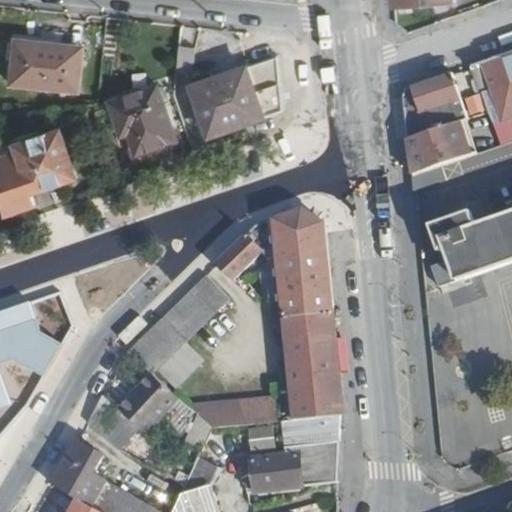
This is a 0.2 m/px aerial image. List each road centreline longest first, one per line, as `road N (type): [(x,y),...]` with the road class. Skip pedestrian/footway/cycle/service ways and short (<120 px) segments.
road 1 (residential): [(5,511),(115,320),(237,191)]
road 2 (secondary): [(390,511),(394,471),(365,148)]
road 3 (tertiary): [(237,191),(0,272)]
road 4 (residential): [(349,25),(128,0)]
road 5 (residential): [(355,74),(511,24)]
road 6 (tertiary): [(365,148),(237,191)]
